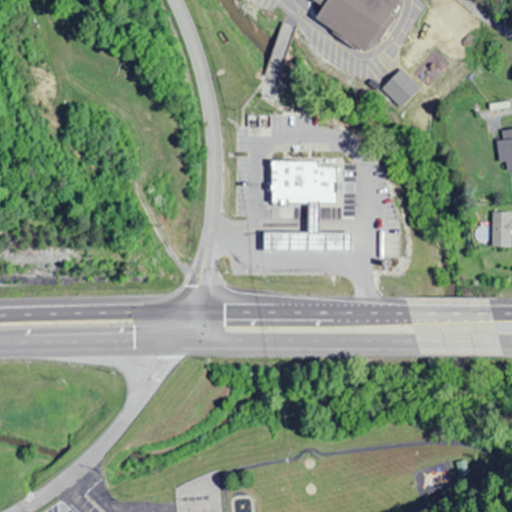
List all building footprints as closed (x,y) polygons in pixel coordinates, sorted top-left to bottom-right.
[(387,0),(330,0),(315,21),(361,53),(395,5),(387,0)] [(438,18),(427,36),(443,47),(455,29),(438,18)] [(397,74),(379,93),(397,110),(415,91),(397,74)] [(511,128),(495,130),(499,170),(511,168),(511,128)] [(271,163),(272,204),(335,204),(335,169),(316,169),(316,163),(271,163)] [(264,231),(264,248),(350,249),(351,232),(319,232),(319,202),(308,202),(308,232),(264,231)] [(489,246),(509,246),(509,212),(490,211),(489,246)]
